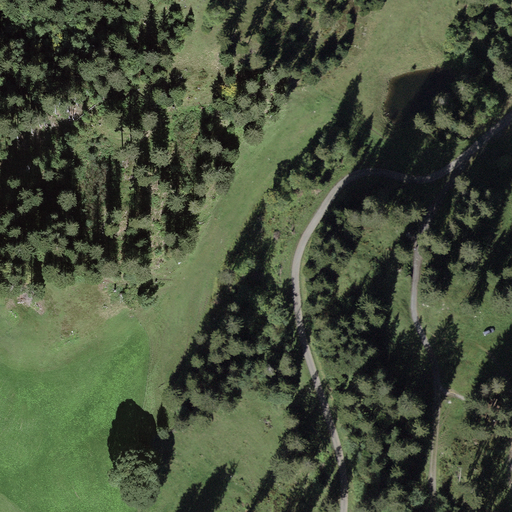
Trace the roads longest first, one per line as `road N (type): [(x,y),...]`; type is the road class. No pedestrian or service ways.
road 1 (track): [(414,304),(440,377),(436,511)]
road 2 (track): [(470,151),(428,210),(414,304)]
